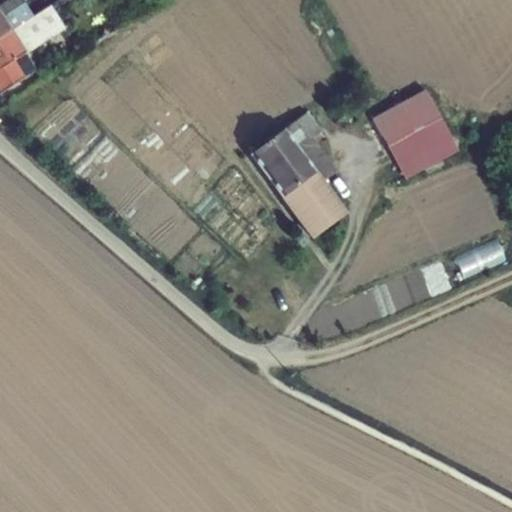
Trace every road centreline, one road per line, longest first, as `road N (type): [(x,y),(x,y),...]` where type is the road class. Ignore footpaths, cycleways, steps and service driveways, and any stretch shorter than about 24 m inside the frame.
road 1 (residential): [(288,358),(237,348),(0,138)]
road 2 (track): [(506,511),(266,379),(288,358)]
road 3 (track): [(288,358),(511,275)]
road 4 (track): [(368,171),(332,272),(288,358)]
